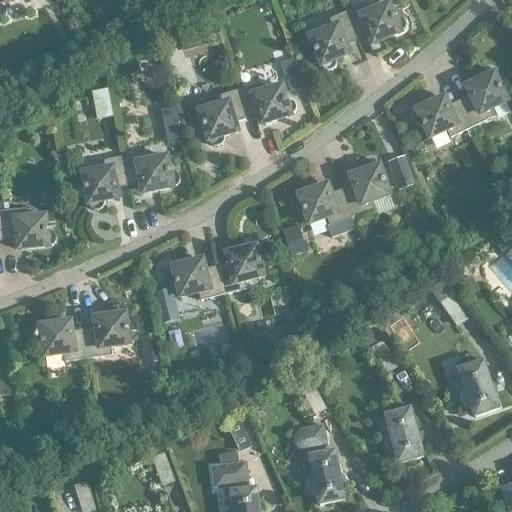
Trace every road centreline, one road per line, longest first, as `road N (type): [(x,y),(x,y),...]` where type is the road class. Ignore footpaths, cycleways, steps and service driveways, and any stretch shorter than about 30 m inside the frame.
road 1 (residential): [(0,301),(110,261),(261,182),(439,51),(493,0)]
road 2 (residential): [(393,511),(511,440)]
